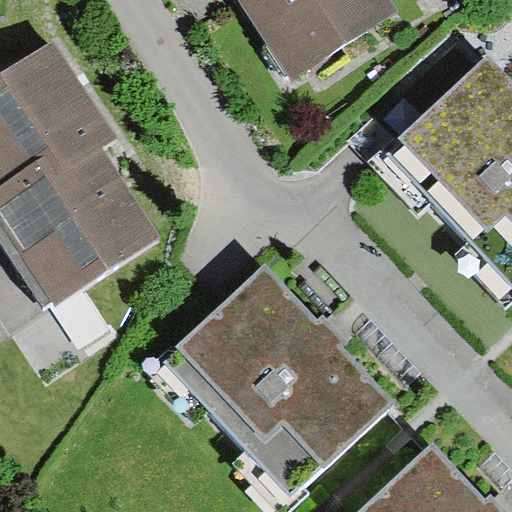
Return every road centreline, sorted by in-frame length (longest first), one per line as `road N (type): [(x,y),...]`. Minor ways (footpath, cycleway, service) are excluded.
road 1 (residential): [(250,196),(301,207),(511,436)]
road 2 (residential): [(124,0),(250,196)]
